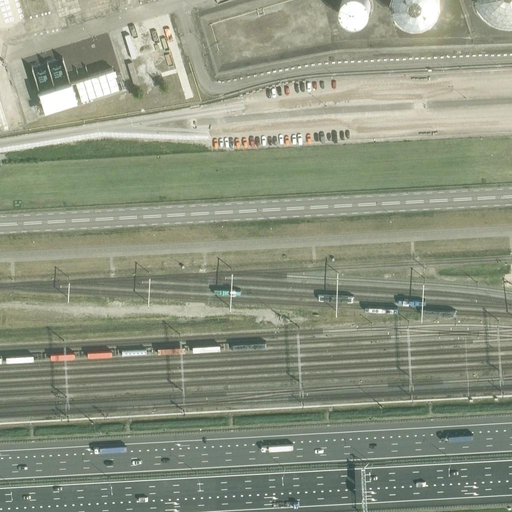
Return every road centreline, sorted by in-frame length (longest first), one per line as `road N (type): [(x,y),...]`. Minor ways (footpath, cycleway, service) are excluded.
road 1 (motorway): [(0,499),(511,470)]
road 2 (motorway): [(511,442),(0,470)]
road 3 (secondary): [(0,225),(511,197)]
